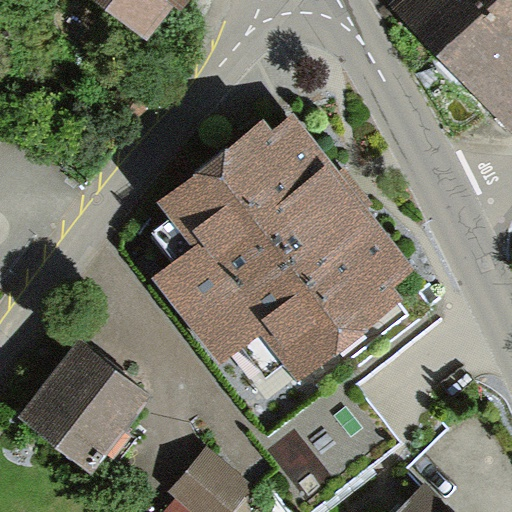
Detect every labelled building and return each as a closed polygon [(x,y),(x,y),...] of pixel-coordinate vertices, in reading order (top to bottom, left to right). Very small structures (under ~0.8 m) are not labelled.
[(111,0),(144,25),(163,0),(178,0),(181,2),(182,0),(111,0)] [(445,41),(488,0),(421,0),(413,8),(445,41)] [(511,0),(488,0),(445,41),(511,112),(511,0)] [(152,98),(138,85),(120,104),(134,116),(152,98)] [(263,128),(173,197),(208,243),(167,274),(223,345),(264,313),(301,361),(391,291),(385,283),(404,268),(309,145),(290,120),(269,136),(263,128)] [(140,393),(82,347),(33,410),(91,456),(140,393)] [(321,465),(386,468),(389,409),(325,405),(321,465)] [(228,511),(249,489),(211,457),(180,493),(202,511),(228,511)] [(450,511),(426,488),(401,511),(450,511)]
